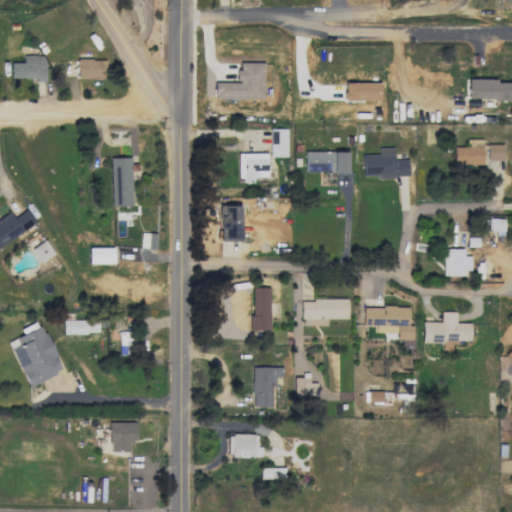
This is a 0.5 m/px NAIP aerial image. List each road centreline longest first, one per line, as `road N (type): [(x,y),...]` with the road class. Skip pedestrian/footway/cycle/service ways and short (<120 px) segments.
road 1 (tertiary): [(183,0),(183,511)]
road 2 (residential): [(402,272),(183,268)]
road 3 (residential): [(157,94),(123,110),(0,110)]
road 4 (residential): [(95,0),(157,94),(182,103)]
road 5 (residential): [(511,294),(422,294),(402,272)]
